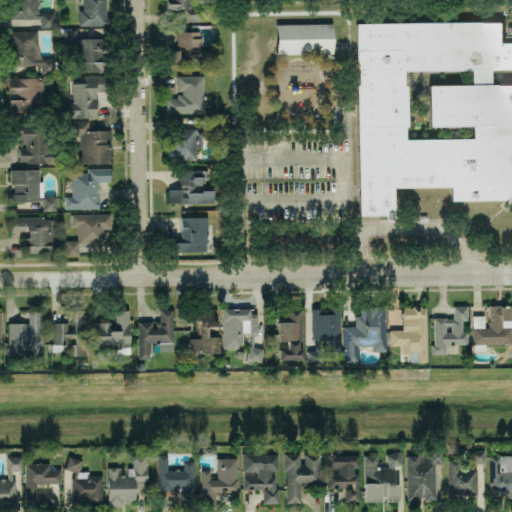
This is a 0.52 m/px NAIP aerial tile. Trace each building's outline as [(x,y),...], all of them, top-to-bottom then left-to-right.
[(37,0),(12,0),(13,26),(24,26),(24,18),(40,18),(40,27),(54,27),(54,13),(38,13),(37,0)] [(79,26),(107,25),(106,0),(82,0),(83,9),(79,9),(79,26)] [(165,0),(165,8),(188,9),(188,0),(165,0)] [(355,22),(505,21),(505,41),(511,41),(511,68),(505,68),(493,68),(493,83),(511,83),(511,199),(473,199),(453,199),(453,184),(404,184),(394,184),(394,215),(358,215),(358,141),(358,68),(356,68),(355,22)] [(277,54),(333,53),(333,23),(276,24),(277,54)] [(76,38),(76,29),(63,29),(63,44),(78,44),(78,70),(104,71),(104,39),(76,38)] [(38,30),(8,31),(9,66),(41,65),(41,73),(55,72),(55,58),(39,58),(38,30)] [(200,31),(178,31),(178,50),(168,50),(168,66),(213,66),(213,51),(200,51),(200,31)] [(63,118),(97,117),(97,91),(105,91),(105,75),(84,75),(84,82),(72,83),(72,101),(63,101),(63,118)] [(204,75),(177,75),(177,95),(166,95),(166,113),(204,113),(204,75)] [(10,110),(43,110),(42,77),(9,78),(10,110)] [(197,160),(197,148),(203,148),(203,137),(210,137),(210,124),(204,124),(204,119),(199,119),(199,128),(170,128),(170,160),(197,160)] [(110,130),(89,130),(89,121),(67,121),(67,135),(80,135),(81,163),(110,162),(110,130)] [(19,163),(47,162),(47,123),(15,124),(15,137),(23,137),(23,147),(19,147),(19,163)] [(110,167),(87,168),(87,172),(72,172),(72,196),(65,196),(65,208),(98,208),(97,181),(110,181),(110,167)] [(10,169),(10,184),(12,184),(12,201),(43,201),(43,181),(39,181),(39,169),(10,169)] [(213,202),(213,190),(201,190),(201,180),(208,180),(208,169),(179,170),(180,189),(168,189),(168,203),(213,202)] [(56,210),(56,196),(43,196),(43,210),(56,210)] [(111,213),(71,214),(71,226),(77,226),(77,240),(65,240),(65,255),(79,254),(78,243),(106,243),(106,228),(111,228),(111,213)] [(206,216),(181,217),(181,238),(172,238),(172,252),(207,251),(206,216)] [(52,253),(52,217),(11,217),(11,233),(22,233),(22,253),(52,253)] [(467,344),(467,331),(463,331),(462,319),(467,319),(467,305),(453,305),(453,317),(433,318),(433,353),(446,353),(446,344),(467,344)] [(487,305),(487,315),(472,315),(473,344),(511,344),(511,305),(487,305)] [(302,359),(302,349),(301,307),(287,308),(288,321),(277,321),(278,341),(287,341),(287,349),(278,349),(279,359),(302,359)] [(217,352),(218,336),(207,336),(207,326),(215,326),(215,308),(196,308),(196,338),(188,338),(188,352),(217,352)] [(339,352),(340,308),(313,308),(312,351),(339,352)] [(386,351),(386,308),(357,308),(357,326),(343,326),(343,363),(359,363),(359,346),(372,346),(372,351),(386,351)] [(115,322),(94,322),(95,347),(116,347),(117,353),(130,353),(129,309),(115,310),(115,322)] [(137,321),(137,358),(149,358),(149,344),(159,344),(159,350),(173,350),(172,309),(159,309),(159,321),(137,321)] [(222,310),(223,348),(241,347),(241,333),(258,333),(257,309),(222,310)] [(9,322),(8,356),(43,357),(43,310),(29,310),(28,323),(9,322)] [(52,322),(52,354),(86,353),(86,310),(72,310),(72,322),(52,322)] [(249,345),(247,359),(260,361),(263,347),(249,345)] [(484,450),(470,450),(470,465),(484,465),(484,450)] [(489,497),(511,496),(511,450),(511,455),(488,455),(489,497)] [(364,501),(384,501),(399,501),(399,483),(394,483),(394,465),(401,465),(401,452),(387,452),(387,467),(376,467),(376,455),(364,455),(364,501)] [(277,453),(242,453),(242,471),(256,471),(256,477),(242,477),(243,489),(262,489),(262,503),(275,502),(275,471),(277,471),(277,453)] [(285,502),(300,502),(300,484),(319,484),(319,454),(304,454),(304,463),(299,463),(299,453),(285,453),(285,502)] [(436,499),(434,463),(442,463),(441,453),(429,454),(430,461),(419,462),(419,455),(406,456),(407,500),(436,499)] [(157,490),(183,491),(183,500),(193,500),(193,461),(182,461),(182,470),(167,469),(167,454),(157,454),(157,490)] [(359,455),(327,454),(327,468),(337,469),(337,473),(327,473),(327,488),(345,488),(345,500),(359,500),(359,470),(359,455)] [(0,497),(16,498),(16,471),(21,471),(21,455),(6,456),(7,478),(0,478),(0,497)] [(146,455),(132,455),(132,468),(127,468),(127,475),(119,475),(119,467),(107,467),(108,505),(123,505),(123,501),(135,500),(135,480),(146,480),(146,455)] [(102,474),(80,473),(80,457),(67,457),(67,470),(73,470),(72,502),(101,503),(102,474)] [(237,489),(236,457),(216,458),(216,478),(210,478),(210,469),(200,470),(201,503),(218,503),(217,490),(237,489)] [(476,468),(459,469),(459,458),(447,459),(448,497),(477,496),(476,468)] [(61,483),(61,469),(49,469),(49,463),(25,463),(25,503),(51,503),(51,494),(36,494),(36,483),(61,483)]
